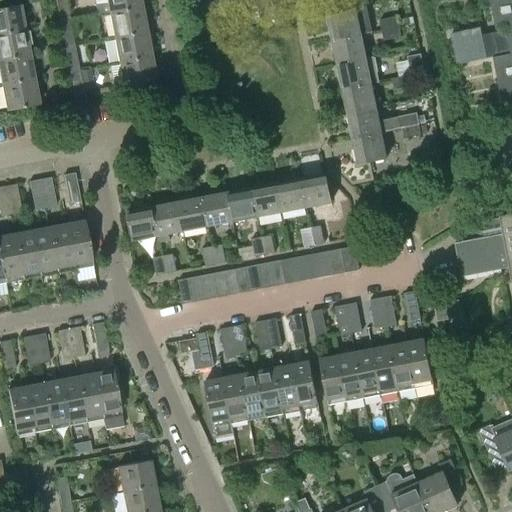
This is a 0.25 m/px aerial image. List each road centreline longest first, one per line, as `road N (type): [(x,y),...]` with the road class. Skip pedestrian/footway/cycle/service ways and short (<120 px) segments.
road 1 (unclassified): [(131,327),(403,272)]
road 2 (residential): [(215,511),(131,327)]
road 3 (residential): [(123,302),(90,142)]
road 4 (residential): [(152,130),(172,121),(182,92),(168,13)]
road 5 (unclassified): [(0,325),(123,302)]
